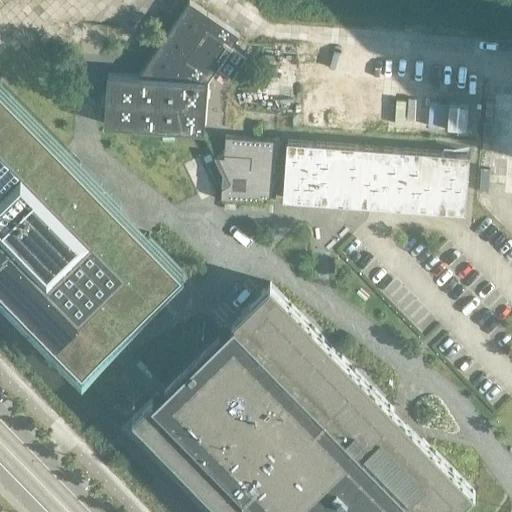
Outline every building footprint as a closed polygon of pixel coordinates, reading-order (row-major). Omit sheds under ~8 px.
[(104,123),(134,125),(196,129),(204,130),(207,80),(212,73),(239,33),(189,0),(188,0),(159,44),(138,75),(107,72),(105,106),(104,123)] [(131,229),(131,227),(132,226),(132,224),(132,222),(131,221),(129,220),(128,219),(126,219),(124,220),(123,221),(113,210),(121,202),(66,147),(0,78),(0,276),(82,361),(100,344),(106,339),(111,333),(151,294),(179,268),(182,265),(163,245),(149,231),(141,239),(131,229)] [(225,134),(224,155),(221,184),(220,196),(264,200),(265,197),(275,197),(279,139),(268,138),(250,136),(225,134)] [(350,202),(465,211),(469,152),(287,139),(283,197),(340,201),(350,202)] [(149,231),(121,202),(113,210),(123,221),(124,220),(126,219),(128,219),(129,220),(131,221),(132,222),(132,224),(132,226),(131,227),(131,229),(141,239),(149,231)] [(100,344),(82,361),(0,276),(0,290),(82,375),(184,267),(182,265),(179,268),(151,294),(111,333),(106,339),(100,344)] [(475,491),(422,437),(415,444),(400,429),(386,414),(393,407),(270,281),(222,328),(162,386),(157,392),(151,397),(132,416),(133,417),(225,511),(453,511),(456,509),(475,491)] [(422,437),(393,407),(386,414),(400,429),(415,444),(422,437)]
